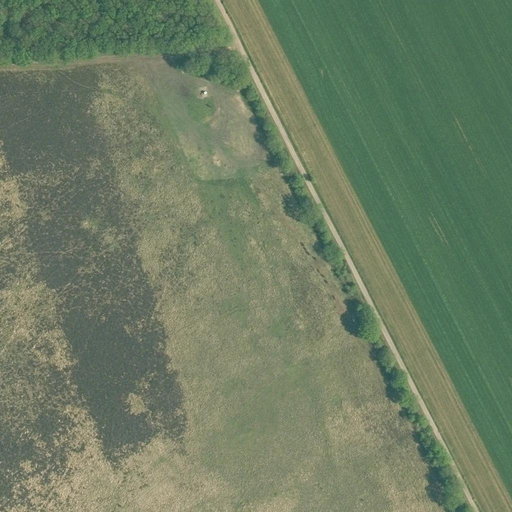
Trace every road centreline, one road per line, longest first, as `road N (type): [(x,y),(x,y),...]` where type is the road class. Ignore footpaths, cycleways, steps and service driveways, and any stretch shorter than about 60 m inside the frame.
road 1 (track): [(239,50),(475,511)]
road 2 (track): [(0,66),(239,50)]
